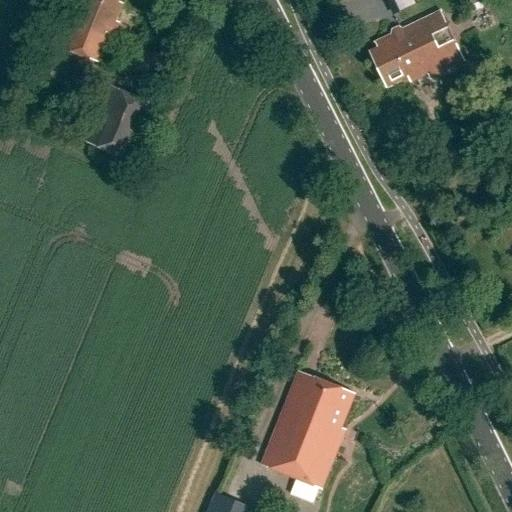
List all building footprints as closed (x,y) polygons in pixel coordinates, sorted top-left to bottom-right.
[(123,5),(119,4),(120,0),(80,0),(67,36),(59,33),(54,46),(102,66),(119,24),(116,23),(123,5)] [(375,44),(379,52),(372,55),(387,87),(407,77),(410,83),(422,77),(422,78),(429,76),(430,79),(465,63),(442,14),(403,32),(402,32),(375,44)] [(105,88),(82,146),(136,167),(159,109),(105,88)] [(465,166),(454,142),(432,153),(443,176),(465,166)] [(299,373),(262,467),(322,491),(346,432),(342,430),(356,396),(299,373)] [(222,490),(212,511),(262,511),(265,507),(222,490)]
